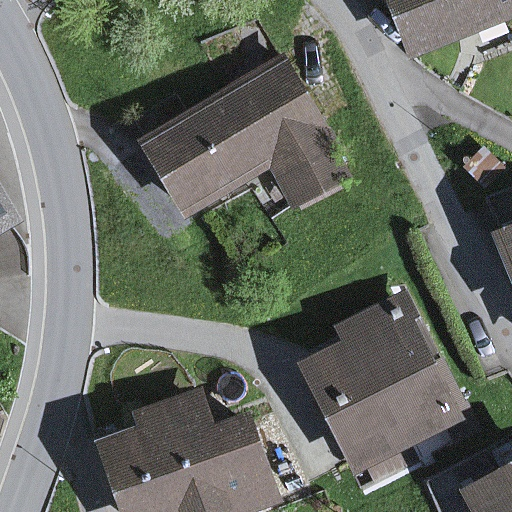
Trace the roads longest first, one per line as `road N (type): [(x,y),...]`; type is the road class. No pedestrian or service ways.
road 1 (residential): [(18,511),(58,382),(69,255),(52,142),(35,86),(0,19)]
road 2 (residential): [(511,333),(349,0)]
